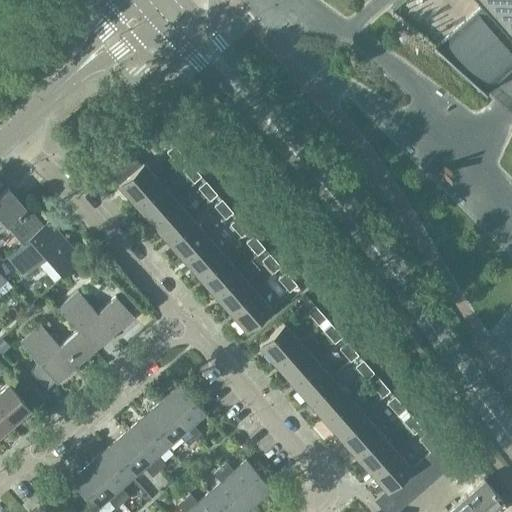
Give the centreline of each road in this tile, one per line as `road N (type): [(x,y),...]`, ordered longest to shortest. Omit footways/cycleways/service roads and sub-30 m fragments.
road 1 (tertiary): [(501,429),(313,174)]
road 2 (residential): [(183,325),(13,131)]
road 3 (residential): [(183,325),(0,483)]
road 4 (residential): [(328,494),(183,325)]
road 5 (tertiary): [(313,174),(307,147),(183,0)]
road 6 (tertiary): [(159,21),(287,161),(313,174)]
road 7 (residential): [(13,131),(159,21)]
road 8 (residential): [(138,0),(13,131)]
